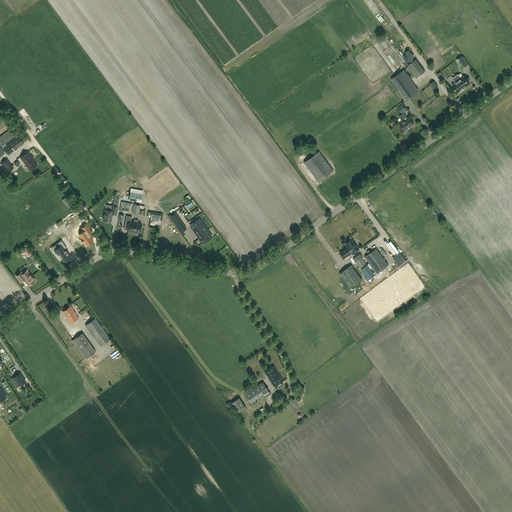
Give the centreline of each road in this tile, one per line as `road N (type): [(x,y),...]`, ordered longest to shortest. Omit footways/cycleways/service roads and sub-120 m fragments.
road 1 (tertiary): [(116,251),(224,271),(257,267),(511,80)]
road 2 (track): [(120,252),(207,370),(242,395),(249,428),(310,511)]
road 3 (unclassified): [(116,251),(0,95)]
road 4 (tertiary): [(0,324),(116,251)]
